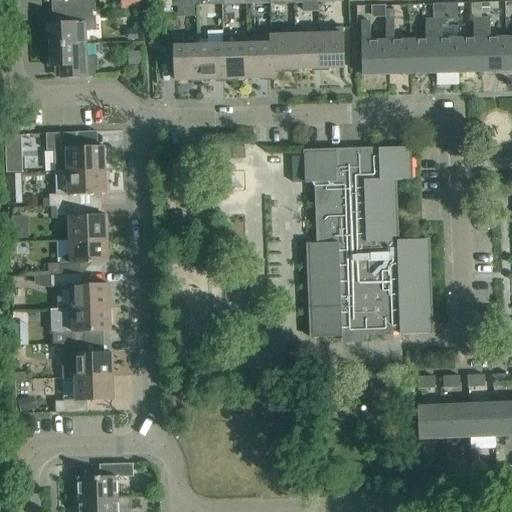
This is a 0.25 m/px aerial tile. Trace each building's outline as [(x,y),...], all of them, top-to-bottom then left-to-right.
[(44,0),(45,1),(59,1),(59,12),(93,11),(96,11),(95,0),(44,0)] [(142,0),(133,1),(133,9),(142,9),(142,0)] [(386,20),(386,11),(386,8),(373,8),(373,20),(386,20)] [(426,40),(411,40),(411,74),(436,73),(434,20),(434,9),(425,10),(426,40)] [(93,11),(59,12),(60,24),(46,24),(46,34),(50,34),(51,45),(87,44),(86,31),(97,31),(96,17),(93,17),(93,11)] [(394,11),(386,11),(386,20),(387,41),(387,75),(411,74),(411,40),(395,40),(394,11)] [(484,72),(482,19),(473,20),(474,39),(459,39),(460,73),(484,72)] [(490,38),(490,19),(482,19),(484,72),(508,72),(507,38),(490,38)] [(442,20),(434,20),(436,73),(460,73),(459,39),(443,39),(442,20)] [(387,75),(387,41),(371,41),(370,22),(362,22),(362,55),(363,75),(387,75)] [(319,35),(321,69),(345,68),(344,28),(334,28),(335,34),(319,35)] [(297,69),(295,29),(287,29),(287,36),(271,36),(271,44),(273,70),(297,69)] [(321,69),(319,35),(304,35),(304,29),(295,29),(297,69),(321,69)] [(139,30),(129,30),(129,40),(139,40),(139,30)] [(256,38),(248,39),(249,79),(273,78),(273,70),(271,44),(257,44),(256,38)] [(249,79),(248,39),(239,39),(239,45),(224,45),(225,79),(249,79)] [(202,80),(201,40),(199,40),(199,46),(184,46),(184,40),(175,40),(176,81),(202,80)] [(208,40),(201,40),(202,80),(225,79),(224,45),(208,46),(208,40)] [(87,44),(51,45),(51,57),(47,57),(48,67),(61,67),(62,78),(96,77),(95,71),(98,70),(98,57),(87,57),(87,44)] [(142,49),(131,49),(132,62),(143,62),(142,49)] [(19,135),(5,135),(6,149),(19,149),(19,148),(19,135)] [(68,172),(106,170),(105,147),(78,148),(78,137),(54,138),(54,150),(67,149),(68,172)] [(341,150),(305,151),(305,155),(306,171),(306,183),(315,182),(315,193),(317,243),(307,244),(310,318),(311,338),(393,335),(392,331),(401,331),(401,335),(409,334),(433,333),(431,269),(430,240),(399,241),(398,221),(397,188),(397,180),(412,179),(412,150),(411,147),(390,148),(361,149),(341,150)] [(106,170),(68,172),(56,173),(57,195),(50,195),(50,208),(56,208),(56,207),(80,206),(80,195),(107,194),(106,170)] [(95,213),(105,213),(104,194),(94,195),(95,213)] [(56,207),(56,208),(57,219),(70,218),(70,241),(109,239),(108,216),(81,217),(80,206),(56,207)] [(109,239),(70,241),(71,263),(51,264),(51,276),(83,274),(82,263),(109,263),(109,239)] [(83,285),(83,274),(51,276),(51,287),(72,287),(73,309),(111,308),(110,284),(83,285)] [(111,308),(73,309),(73,321),(53,322),(53,345),(61,344),(85,343),(85,332),(112,331),(111,308)] [(86,354),(85,343),(61,344),(62,367),(75,367),(75,378),(114,377),(113,353),(86,354)] [(314,371),(315,381),(411,377),(410,367),(314,371)] [(485,386),(485,375),(468,376),(469,387),(485,386)] [(493,375),(493,386),(510,385),(510,375),(493,375)] [(443,377),(444,388),(461,387),(460,376),(443,377)] [(114,377),(75,378),(76,401),(55,402),(56,414),(88,412),(87,401),(114,400),(114,377)] [(418,378),(419,384),(419,389),(436,388),(435,377),(418,378)] [(368,392),(367,380),(356,380),(356,392),(368,392)] [(33,410),(31,398),(19,401),(22,412),(33,410)] [(511,403),(494,404),(496,437),(511,435),(511,403)] [(496,437),(494,404),(469,405),(471,438),(496,437)] [(469,405),(444,406),(446,438),(471,438),(469,405)] [(446,438),(444,406),(419,407),(421,439),(446,438)] [(80,500),(118,499),(117,478),(134,477),(133,464),(105,465),(106,477),(79,478),(80,500)] [(507,466),(497,467),(497,478),(507,477),(507,466)] [(118,511),(118,499),(80,500),(80,511),(118,511)]
